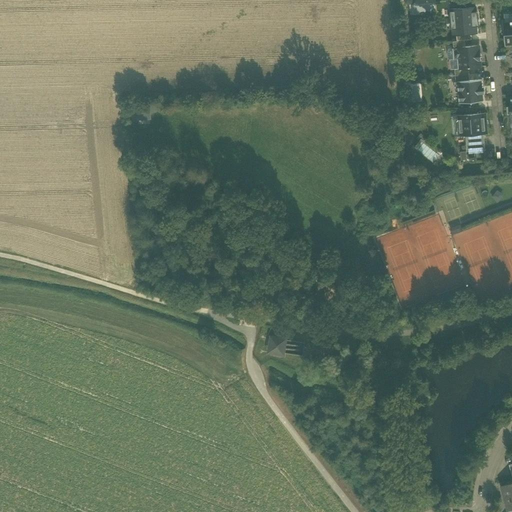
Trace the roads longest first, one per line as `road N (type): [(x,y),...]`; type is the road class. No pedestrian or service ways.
road 1 (unclassified): [(250,319),(251,370),(263,393),(352,511)]
road 2 (track): [(254,190),(250,319)]
